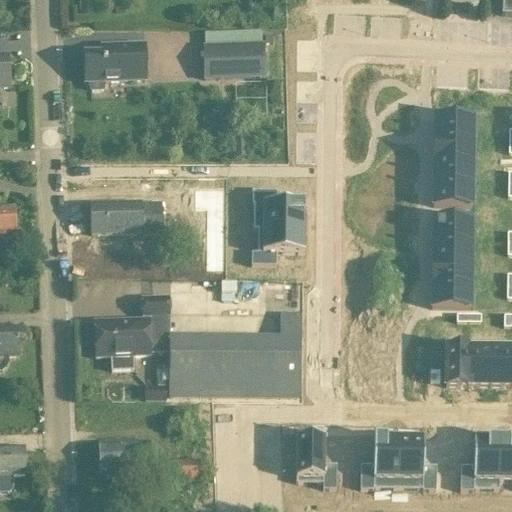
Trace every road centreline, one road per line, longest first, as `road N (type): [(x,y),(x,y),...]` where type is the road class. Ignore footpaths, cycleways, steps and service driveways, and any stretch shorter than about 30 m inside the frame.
road 1 (residential): [(511,57),(329,51),(327,417),(511,418)]
road 2 (residential): [(64,511),(45,0)]
